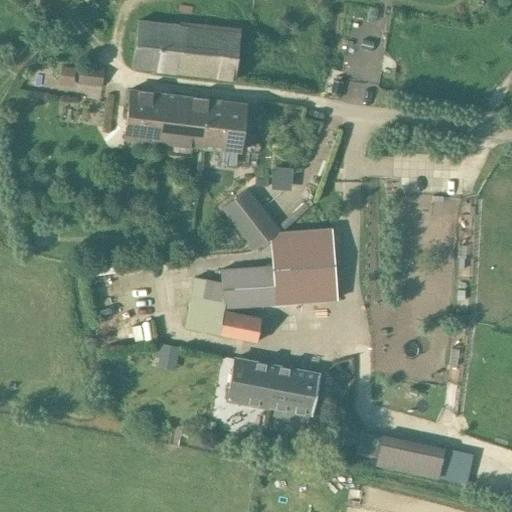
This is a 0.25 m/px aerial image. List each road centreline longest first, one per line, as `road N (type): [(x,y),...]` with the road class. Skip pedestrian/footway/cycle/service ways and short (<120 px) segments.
road 1 (track): [(511,470),(466,444),(363,416),(355,328)]
road 2 (unclassified): [(511,138),(320,104)]
road 3 (unknown): [(320,104),(299,187),(271,220)]
